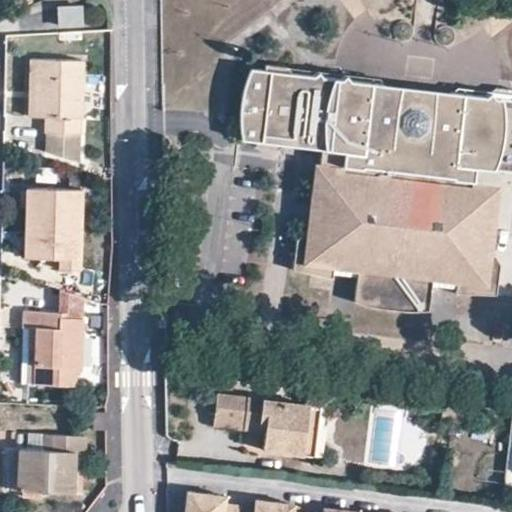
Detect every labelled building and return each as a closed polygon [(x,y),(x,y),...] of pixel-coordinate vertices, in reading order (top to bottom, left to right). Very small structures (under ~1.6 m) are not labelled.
[(59,25),(81,23),(80,6),(58,7),(59,25)] [(28,116),(35,115),(37,60),(30,59),(28,116)] [(37,60),(35,115),(46,116),(45,132),(80,133),(82,60),(37,59),(37,60)] [(472,170),(490,172),(511,174),(511,98),(504,98),(499,93),(496,97),(452,90),(448,94),(443,98),(435,97),(420,96),(420,95),(415,95),(397,93),(391,87),(388,84),(352,80),(349,75),(346,78),(328,76),(324,72),(320,76),(299,73),(295,67),(275,65),(274,70),(259,68),(254,80),(249,91),(245,103),(245,106),(243,112),(242,120),(241,129),(241,137),(242,144),(273,149),(274,154),(294,156),(300,151),(340,156),(332,231),(314,245),(311,275),(349,280),(351,263),(375,266),(371,301),(393,308),(411,312),(445,310),(449,275),(474,278),(472,293),(511,297),(511,292),(511,259),(501,248),(503,228),(507,224),(504,220),(507,193),(487,191),(470,189),(472,170)] [(420,95),(420,90),(418,90),(416,89),(406,88),(394,87),(391,87),(397,93),(415,95),(420,95)] [(420,90),(420,95),(420,96),(435,97),(443,98),(448,94),(441,93),(420,90)] [(487,191),(490,172),(472,170),(470,189),(487,191)] [(32,232),(31,257),(58,258),(58,268),(79,268),(80,189),(26,187),(25,232),(32,232)] [(35,347),(35,383),(74,384),(75,370),(80,370),(82,318),(83,298),(59,290),(59,311),(23,310),(23,327),(29,327),(29,347),(35,347)] [(27,383),(35,383),(35,347),(29,347),(29,348),(27,383)] [(302,453),(308,403),(283,400),(215,392),(212,422),(244,426),(244,420),(264,422),(263,428),(261,449),(302,453)] [(309,403),(308,403),(302,453),(312,454),(313,455),(319,406),(319,405),(309,403)] [(244,426),(263,428),(264,422),(244,420),(244,426)] [(52,449),(44,449),(18,448),(18,449),(17,489),(73,491),(73,452),(83,452),(85,434),(53,433),(53,449),(52,449)] [(44,433),(44,449),(52,449),(53,449),(53,433),(44,433)] [(186,511),(241,511),(242,506),(227,504),(228,496),(189,492),(186,511)] [(242,506),(241,511),(294,511),(296,504),(258,500),(257,508),(242,506)]
